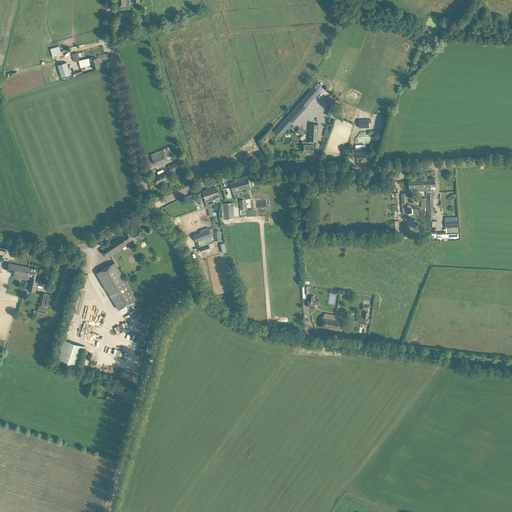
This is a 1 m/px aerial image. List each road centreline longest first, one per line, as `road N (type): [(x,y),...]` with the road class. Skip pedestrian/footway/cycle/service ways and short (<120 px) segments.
road 1 (unclassified): [(511,364),(246,326),(210,300),(185,244),(151,208)]
road 2 (tertiary): [(151,208),(259,167),(511,162)]
road 3 (track): [(200,287),(175,304),(160,331),(108,511)]
road 4 (unclassified): [(151,208),(112,48),(110,0)]
road 5 (tertiary): [(0,243),(79,247),(151,208)]
